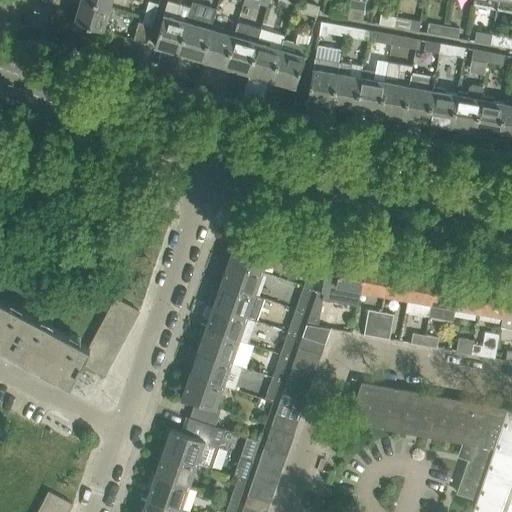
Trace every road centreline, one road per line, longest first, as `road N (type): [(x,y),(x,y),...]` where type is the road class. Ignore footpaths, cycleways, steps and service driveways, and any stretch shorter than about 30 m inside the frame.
road 1 (residential): [(290,511),(347,355),(511,381)]
road 2 (residential): [(511,215),(218,152)]
road 3 (residential): [(122,435),(218,152)]
road 4 (residential): [(218,152),(0,77)]
road 5 (residential): [(122,435),(0,369)]
